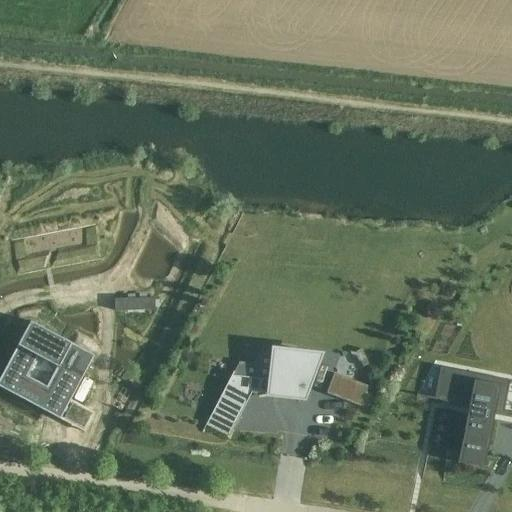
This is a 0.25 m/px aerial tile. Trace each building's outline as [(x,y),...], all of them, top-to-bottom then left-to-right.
[(93,224),(10,239),(18,279),(100,263),(93,224)] [(114,282),(114,294),(124,294),(124,293),(148,293),(148,295),(154,295),(154,283),(114,282)] [(28,331),(3,388),(64,416),(92,358),(60,345),(28,331)] [(231,376),(206,425),(229,437),(253,391),(303,397),(318,356),(271,351),(270,357),(267,379),(231,376)] [(441,369),(434,400),(468,406),(457,464),(484,467),(495,412),(502,413),(508,382),(441,369)] [(368,386),(334,374),(326,393),(361,406),(368,386)]
